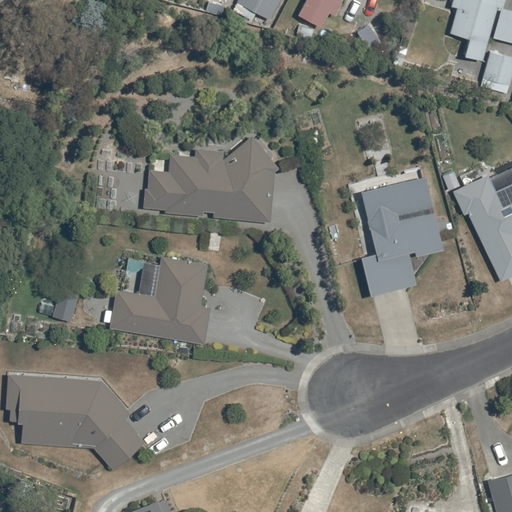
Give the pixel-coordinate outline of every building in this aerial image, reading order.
[(253,21),(258,13),(271,20),(282,0),(238,0),(237,3),(241,5),(237,12),(253,21)] [(330,13),(337,17),(343,4),(342,4),(344,0),(307,0),(299,16),(322,28),(330,13)] [(503,8),(504,8),(506,0),(453,0),(452,7),(458,8),(451,34),(470,39),(465,57),(483,61),(498,7),(503,8)] [(511,10),(504,8),(503,8),(494,38),(511,43),(511,10)] [(511,75),(511,58),(490,52),(483,78),(509,85),(511,75)] [(326,141),(321,122),(301,127),(306,146),(326,141)] [(212,216),(270,221),(274,169),(278,166),(251,134),(223,158),(222,158),(223,150),(196,146),(194,155),(170,152),(168,170),(148,168),(147,187),(144,187),(142,206),(164,208),(164,211),(203,215),(203,210),(213,210),(212,216)] [(448,189),(460,185),(454,170),(442,175),(448,189)] [(370,294),(416,283),(408,250),(413,249),(414,253),(442,246),(439,233),(448,231),(445,219),(435,221),(433,210),(424,212),(423,207),(432,204),(424,173),(360,188),(375,251),(360,254),(370,294)] [(452,190),(463,213),(467,212),(500,281),(511,275),(511,181),(495,190),(487,173),(452,190)] [(116,288),(109,326),(203,343),(210,306),(200,304),(207,263),(161,255),(154,294),(116,288)] [(78,293),(59,288),(52,315),(71,320),(78,293)] [(93,446),(112,469),(145,440),(124,416),(130,411),(101,378),(7,371),(5,407),(9,407),(9,418),(16,419),(16,420),(21,420),(21,441),(93,446)] [(495,511),(511,511),(511,472),(487,479),(495,511)] [(169,511),(164,499),(156,502),(155,500),(129,510),(129,511),(169,511)]
